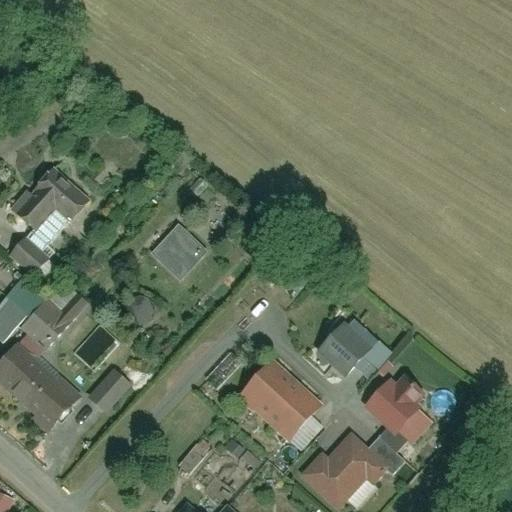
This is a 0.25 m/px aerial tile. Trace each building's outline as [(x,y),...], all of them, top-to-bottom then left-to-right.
[(57,161),(10,211),(30,230),(55,203),(72,219),(95,195),(57,161)] [(203,254),(176,232),(153,260),(181,282),(203,254)] [(10,259),(33,281),(50,262),(27,241),(10,259)] [(3,263),(0,267),(0,288),(11,298),(25,283),(3,263)] [(45,302),(22,327),(30,335),(0,365),(0,384),(47,429),(72,402),(33,365),(87,308),(76,297),(59,315),(45,302)] [(26,317),(9,302),(0,312),(0,342),(2,344),(26,317)] [(341,331),(320,358),(348,379),(368,353),(341,331)] [(367,365),(381,377),(397,359),(383,347),(367,365)] [(245,403),(288,443),(319,409),(276,369),(245,403)] [(115,374),(91,403),(110,418),(134,390),(115,374)] [(424,414),(392,387),(366,418),(398,445),(424,414)] [(323,461),(306,480),(315,488),(314,488),(342,511),(344,511),(383,468),(354,443),(332,468),(323,461)] [(423,479),(383,444),(373,456),(414,490),(423,479)] [(0,496),(0,511),(9,511),(14,506),(0,496)]
